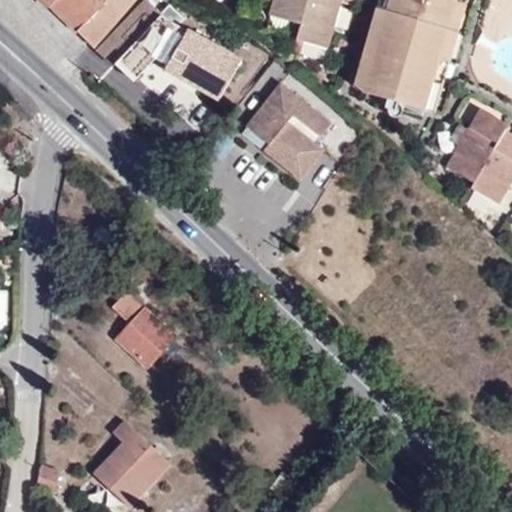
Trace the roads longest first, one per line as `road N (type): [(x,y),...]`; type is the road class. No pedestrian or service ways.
road 1 (primary): [(499,511),(78,114)]
road 2 (residential): [(78,114),(58,134),(40,206),(31,361)]
road 3 (residential): [(31,361),(19,511)]
